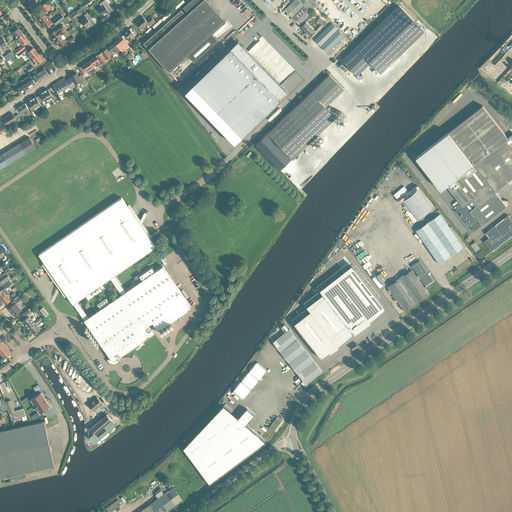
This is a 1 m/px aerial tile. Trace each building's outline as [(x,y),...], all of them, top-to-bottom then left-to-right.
[(31,8),(35,5),(38,3),(35,0),(29,0),(27,2),(31,8)] [(61,5),(57,0),(49,0),(47,2),(41,6),(43,9),(42,9),(36,14),(41,21),(46,17),(43,13),(51,7),(49,5),(54,1),(59,7),(61,5)] [(105,17),(113,11),(105,0),(104,0),(100,4),(102,6),(99,8),(105,17)] [(181,9),(143,43),(169,71),(188,55),(194,62),(218,40),(212,33),(225,21),(206,0),(190,0),(183,7),(184,9),(182,11),(181,9)] [(293,0),(288,6),(284,9),(299,24),(300,24),(302,26),(301,27),(304,30),(310,36),(311,35),(314,32),(315,31),(309,25),(305,22),(308,19),(313,14),(310,12),(312,9),(314,11),(320,18),(329,26),(332,23),(315,6),(314,7),(307,0),(293,0)] [(399,6),(342,61),(356,75),(370,62),(380,73),(423,31),(399,6)] [(78,10),(70,16),(72,19),(80,13),(78,10)] [(91,27),(95,23),(87,12),(84,15),(86,17),(81,20),(86,27),(89,25),(91,27)] [(55,25),(64,18),(61,14),(52,21),(55,25)] [(147,21),(143,16),(142,16),(136,23),(141,29),(147,23),(150,26),(155,21),(151,17),(147,21)] [(46,17),(41,21),(46,27),(50,24),(52,22),(50,20),(49,19),(48,19),(46,17)] [(315,40),(314,40),(327,52),(330,49),(344,35),(332,23),(329,26),(318,36),(315,40)] [(50,33),(55,40),(60,36),(64,33),(67,31),(63,24),(57,29),(54,30),(50,33)] [(15,40),(23,34),(18,28),(12,32),(17,38),(15,40)] [(132,38),(135,35),(129,28),(124,34),(127,37),(128,38),(129,37),(131,39),(132,38)] [(22,44),(27,40),(23,34),(15,40),(18,43),(20,42),(22,44)] [(60,36),(55,40),(60,46),(67,42),(64,39),(63,40),(61,37),(60,36)] [(121,36),(114,42),(119,48),(120,50),(121,51),(128,45),(126,43),(124,40),(121,36)] [(120,50),(119,48),(114,42),(108,47),(111,51),(112,50),(114,52),(115,50),(117,53),(120,50)] [(230,49),(229,49),(184,92),(234,144),(279,100),(286,92),(237,42),(230,49)] [(17,54),(26,48),(23,45),(15,51),(17,54)] [(492,54),(484,63),(503,79),(511,78),(511,71),(510,72),(508,74),(505,74),(511,66),(511,45),(499,60),(492,54)] [(32,58),(38,54),(33,47),(27,52),(29,54),(27,56),(30,60),(32,58)] [(19,57),(28,51),(26,48),(17,54),(19,57)] [(96,55),(96,56),(100,62),(103,61),(111,55),(106,48),(96,55)] [(37,64),(42,60),(38,54),(32,58),(37,64)] [(96,56),(79,67),(81,71),(84,74),(87,72),(88,71),(90,74),(92,72),(94,71),(96,70),(94,67),(99,64),(101,67),(103,66),(100,62),(96,56)] [(345,72),(347,70),(348,69),(342,64),(339,66),(345,72)] [(388,85),(398,73),(392,67),(389,70),(393,73),(391,75),(387,71),(377,83),(383,88),(387,84),(388,85)] [(39,80),(48,74),(44,69),(35,75),(39,80)] [(79,76),(76,72),(70,76),(75,84),(79,82),(80,84),(86,80),(82,74),(79,76)] [(284,117),(268,133),(291,157),(334,115),(325,106),(343,89),(337,83),(329,74),(290,111),(286,115),(284,117)] [(66,80),(65,78),(53,85),(58,93),(69,86),(71,88),(75,86),(70,78),(66,80)] [(20,93),(35,83),(32,79),(17,88),(20,93)] [(48,89),(44,91),(49,99),(53,97),(52,95),(54,94),(53,93),(51,89),(49,90),(48,89)] [(44,91),(40,93),(43,98),(41,99),(44,104),(44,105),(50,101),(49,99),(44,91)] [(36,96),(32,99),(37,107),(41,104),(42,106),(44,104),(41,99),(38,100),(36,96)] [(28,102),(26,103),(29,107),(31,111),(37,107),(32,99),(28,101),(28,102)] [(25,114),(30,111),(29,109),(25,103),(18,108),(21,112),(23,111),(25,114)] [(441,138),(417,157),(442,189),(447,185),(461,202),(455,207),(469,225),(470,225),(474,231),(507,206),(504,202),(496,191),(511,178),(511,133),(508,137),(483,105),(441,138)] [(14,116),(12,113),(2,119),(5,123),(7,125),(16,119),(18,123),(21,121),(17,114),(14,116)] [(20,142),(2,153),(8,164),(26,153),(35,147),(29,137),(20,142)] [(163,266),(154,272),(152,268),(140,276),(142,280),(125,291),(114,275),(155,247),(121,197),(42,251),(38,254),(50,270),(73,304),(84,320),(110,358),(108,359),(108,360),(109,362),(111,362),(112,363),(114,363),(115,363),(117,362),(118,362),(118,361),(116,359),(117,358),(115,355),(119,353),(121,356),(154,333),(148,324),(152,322),(158,330),(187,310),(186,309),(191,306),(163,266)] [(367,243),(379,224),(377,222),(380,218),(378,217),(379,215),(376,213),(370,222),(367,220),(361,228),(363,229),(358,237),(367,243)] [(440,213),(415,230),(438,263),(463,246),(440,213)] [(511,219),(508,215),(486,232),(489,237),(484,241),(492,251),(511,235),(511,226),(511,225),(511,219)] [(359,237),(341,250),(346,257),(358,248),(358,247),(363,243),(362,240),(359,237)] [(475,240),(480,246),(484,243),(479,237),(475,240)] [(420,261),(412,266),(426,286),(433,281),(420,261)] [(310,311),(294,323),(320,357),(321,358),(329,352),(330,353),(338,347),(337,345),(353,333),(354,335),(370,322),(369,320),(385,308),(351,264),(319,289),(319,290),(322,293),(306,306),(307,307),(310,311)] [(387,287),(404,311),(429,294),(412,270),(387,287)] [(3,285),(9,280),(7,276),(0,281),(0,280),(0,283),(1,283),(3,285)] [(0,297),(1,298),(6,294),(8,292),(6,289),(12,283),(9,280),(3,285),(4,287),(0,290),(0,297)] [(381,284),(378,287),(384,293),(387,291),(381,284)] [(5,303),(9,300),(10,299),(6,294),(1,298),(5,303)] [(14,315),(18,312),(21,310),(16,303),(21,299),(19,296),(15,300),(12,302),(13,304),(9,308),(14,315)] [(46,316),(48,314),(43,307),(40,310),(46,316)] [(35,322),(34,322),(28,315),(31,313),(28,309),(21,315),(24,319),(22,320),(28,328),(35,322)] [(33,334),(40,328),(37,325),(43,320),(40,317),(34,322),(35,322),(28,328),(33,334)] [(307,383),(322,372),(289,329),(272,342),(303,381),(301,383),(304,386),(306,387),(308,384),(307,383)] [(11,352),(4,344),(0,347),(0,352),(1,352),(6,357),(11,352)] [(241,381),(246,385),(251,379),(246,375),(241,381)] [(37,395),(31,399),(33,402),(35,405),(45,399),(41,392),(37,395)] [(102,403),(97,397),(91,402),(91,401),(88,404),(94,411),(102,403)] [(45,399),(35,405),(39,412),(49,405),(45,399)] [(15,411),(10,400),(5,402),(8,408),(12,420),(14,420),(13,416),(16,415),(17,419),(22,417),(23,420),(27,419),(26,415),(23,408),(15,411)] [(223,406),(183,448),(206,479),(209,483),(265,442),(245,425),(248,421),(249,421),(250,421),(250,420),(250,419),(252,416),(253,415),(254,415),(253,414),(247,409),(246,408),(246,409),(245,410),(242,414),(238,418),(223,406)] [(95,443),(116,425),(111,419),(107,414),(90,429),(94,433),(89,437),(95,443)] [(269,427),(274,431),(282,420),(277,416),(269,427)] [(20,478),(19,473),(54,465),(44,421),(39,422),(0,430),(0,477),(9,475),(10,480),(20,478)] [(138,511),(164,511),(182,499),(173,487),(138,511)] [(108,511),(110,511),(121,504),(117,499),(106,508),(108,511)]
